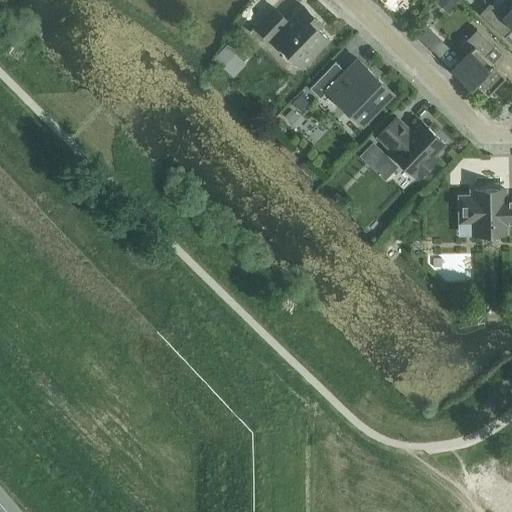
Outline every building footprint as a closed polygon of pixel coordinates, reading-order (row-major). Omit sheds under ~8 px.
[(511,5),(509,9),(504,5),(497,12),(489,4),(479,14),(503,38),(511,28),(511,5)] [(321,24),(302,6),(289,19),(285,20),(273,7),(255,26),(270,41),(272,38),(301,67),(328,40),(316,28),(321,24)] [(469,87),(474,82),(486,94),(504,75),(485,56),(494,47),(476,29),(459,47),(466,54),(451,69),(469,87)] [(225,41),(213,55),(228,68),(240,54),(225,41)] [(334,62),(309,88),(320,98),(327,91),(340,104),(342,101),(349,107),(346,110),(361,125),(392,93),(377,79),(375,82),(368,76),(371,73),(357,59),(344,72),(334,62)] [(376,136),(393,152),(391,154),(413,175),(415,174),(418,177),(437,158),(434,154),(444,144),(422,122),(410,134),(405,128),(406,127),(395,117),(376,136)] [(373,141),(359,155),(385,179),(398,166),(373,141)] [(509,200),(508,200),(508,199),(504,199),(504,189),(472,190),(472,197),(460,197),(460,221),(478,221),(478,234),(484,234),(485,239),(498,239),(498,234),(504,234),(504,224),(511,223),(511,200),(509,201),(509,200)] [(383,197),(371,208),(380,219),(393,207),(383,197)]
